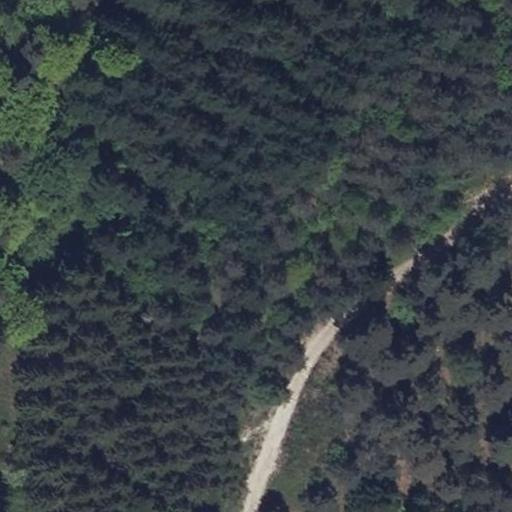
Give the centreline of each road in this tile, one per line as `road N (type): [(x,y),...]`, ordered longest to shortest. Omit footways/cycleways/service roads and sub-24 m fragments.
road 1 (track): [(511,193),(442,231),(284,393),(251,511)]
road 2 (track): [(0,228),(52,57),(82,0)]
